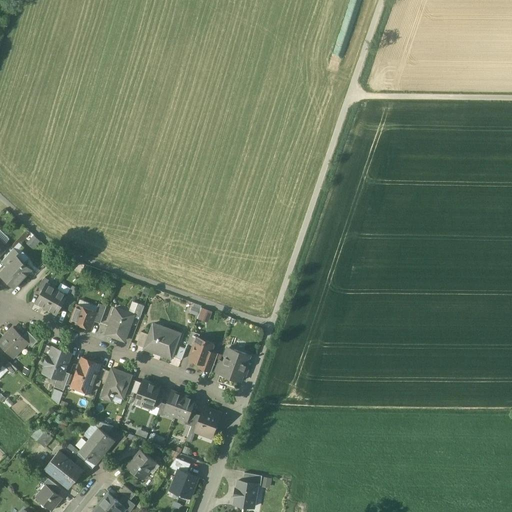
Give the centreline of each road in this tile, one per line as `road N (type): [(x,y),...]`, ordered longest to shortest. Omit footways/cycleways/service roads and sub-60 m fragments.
road 1 (track): [(0,196),(69,254),(270,323),(381,0)]
road 2 (residential): [(242,401),(9,308)]
road 3 (track): [(349,94),(511,100)]
